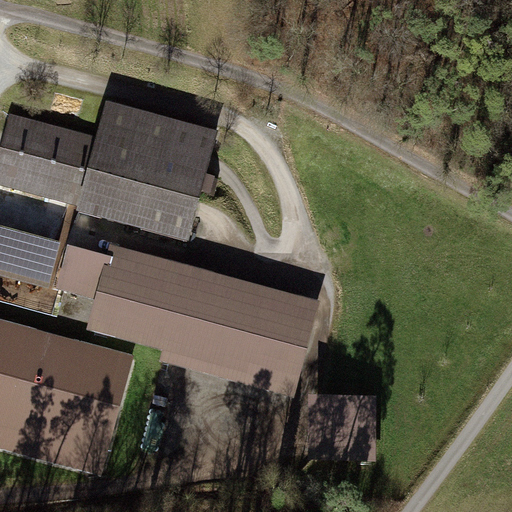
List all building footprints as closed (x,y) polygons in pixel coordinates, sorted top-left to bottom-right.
[(81,212),(188,241),(201,192),(213,195),(218,179),(205,175),(217,133),(110,104),(100,140),(13,116),(0,162),(0,182),(82,205),(81,212)] [(53,246),(0,231),(0,275),(42,287),(53,246)] [(288,392),(310,316),(70,250),(60,290),(103,301),(95,328),(167,348),(165,358),(288,392)] [(133,361),(0,325),(0,446),(102,474),(133,361)] [(314,457),(376,457),(376,398),(314,397),(314,457)]
